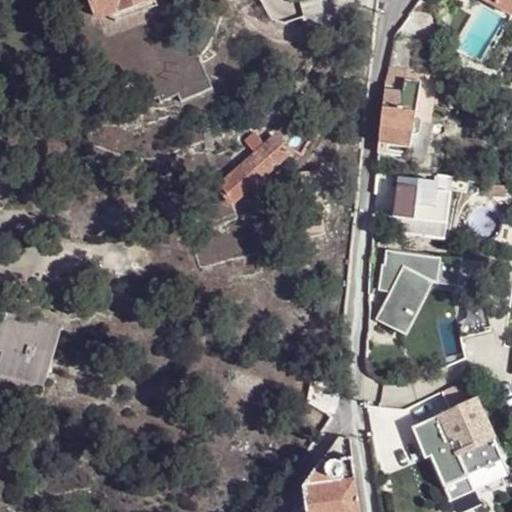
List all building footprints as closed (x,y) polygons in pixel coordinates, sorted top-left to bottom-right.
[(95,0),(101,14),(112,11),(142,0),(95,0)] [(116,15),(118,20),(160,4),(159,0),(142,0),(112,11),(116,15)] [(511,0),(489,0),(511,11),(511,0)] [(388,62),(390,66),(413,69),(417,37),(393,34),(390,46),(388,62)] [(132,56),(141,78),(187,58),(178,36),(132,56)] [(195,54),(187,58),(141,78),(144,102),(159,95),(161,99),(175,93),(180,100),(202,89),(210,86),(208,80),(195,54)] [(385,84),(382,105),(416,111),(421,78),(419,78),(420,70),(413,69),(390,66),(384,84),(385,84)] [(407,167),(422,169),(423,161),(428,128),(429,122),(437,72),(420,70),(419,78),(421,78),(416,111),(411,145),(410,154),(407,167)] [(382,105),(379,140),(384,140),(406,144),(411,145),(416,111),(382,105)] [(257,153),(267,143),(255,130),(245,139),(253,149),(257,153)] [(219,185),(233,201),(290,151),(291,149),(285,146),(275,136),(267,143),(257,153),(219,185)] [(436,171),(438,171),(439,164),(423,161),(422,169),(436,171)] [(333,162),(320,162),(317,171),(318,180),(321,181),(334,180),(333,162)] [(318,180),(317,171),(300,172),(301,181),(318,180)] [(440,235),(450,173),(438,171),(436,171),(435,178),(437,178),(431,218),(429,218),(427,233),(440,235)] [(392,213),(429,218),(431,218),(437,178),(435,178),(397,173),(392,213)] [(302,209),(322,207),(321,181),(318,180),(301,181),(302,209)] [(304,238),(324,233),(322,207),(302,209),(304,238)] [(159,245),(150,229),(136,237),(147,253),(159,245)] [(465,256),(391,244),(391,247),(387,246),(385,260),(387,260),(385,278),(390,279),(389,288),(394,288),(388,300),(415,311),(429,279),(435,279),(460,284),(465,256)] [(435,279),(429,279),(415,311),(388,300),(380,315),(412,328),(435,279)] [(0,359),(49,375),(63,326),(42,319),(42,311),(32,310),(29,311),(27,313),(23,320),(20,320),(20,323),(5,318),(6,314),(0,312),(0,344),(3,345),(1,353),(0,356),(0,359)] [(49,375),(0,359),(0,375),(45,388),(49,375)] [(449,406),(476,395),(468,377),(442,388),(449,406)] [(432,452),(451,498),(477,486),(469,471),(503,456),(476,395),(449,406),(438,411),(439,412),(413,423),(424,455),(432,452)] [(308,507),(308,511),(361,511),(349,436),(339,434),(304,485),(308,507)]
